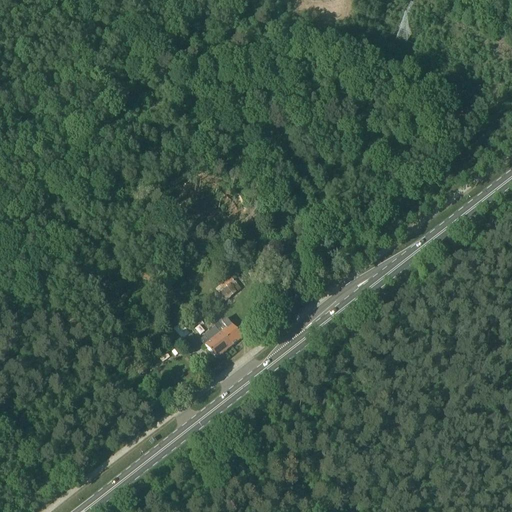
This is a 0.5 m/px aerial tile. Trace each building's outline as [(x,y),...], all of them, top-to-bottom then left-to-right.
[(225,302),(245,286),(237,276),(232,279),(231,278),(215,290),(225,302)] [(105,278),(99,284),(105,289),(110,283),(105,278)] [(221,334),(232,348),(242,339),(232,326),(227,319),(223,322),(222,320),(217,323),(218,324),(214,326),(221,334)] [(216,360),(232,348),(221,334),(216,338),(213,332),(208,337),(201,341),(216,360)] [(192,335),(186,339),(194,348),(199,344),(192,335)]
